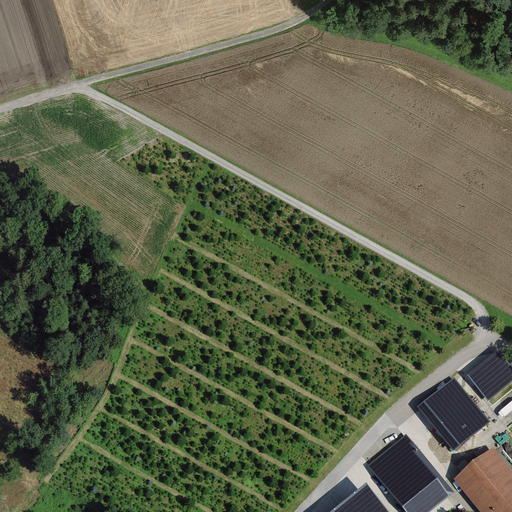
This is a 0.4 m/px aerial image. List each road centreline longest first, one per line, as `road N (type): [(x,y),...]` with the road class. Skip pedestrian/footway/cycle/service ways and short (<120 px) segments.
road 1 (track): [(328,0),(261,34),(0,109)]
road 2 (unknown): [(511,345),(486,348),(436,374),(412,394),(406,415)]
